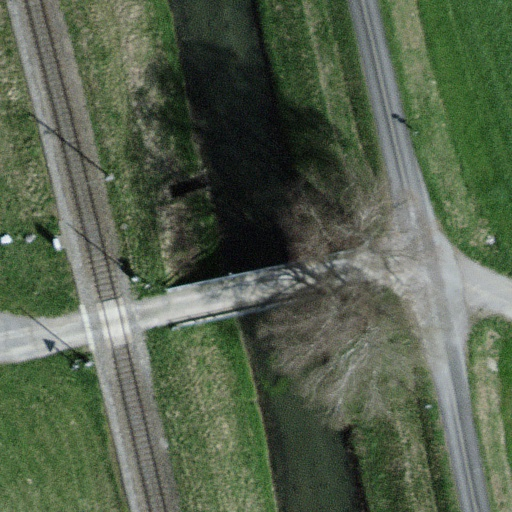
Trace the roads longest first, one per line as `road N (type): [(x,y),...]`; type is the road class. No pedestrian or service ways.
road 1 (track): [(0,347),(358,266),(478,281),(511,295)]
road 2 (unclassified): [(365,0),(436,277),(478,511)]
